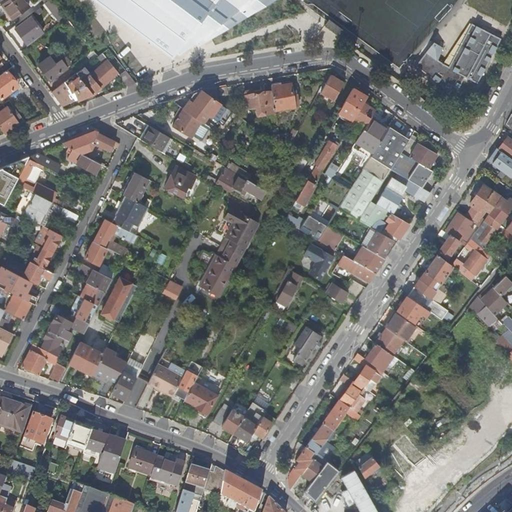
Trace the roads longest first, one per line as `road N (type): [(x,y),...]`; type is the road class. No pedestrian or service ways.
road 1 (residential): [(472,155),(333,53),(195,76),(67,126)]
road 2 (residential): [(260,473),(472,155)]
road 3 (track): [(309,511),(511,253)]
road 4 (secondary): [(260,473),(0,376)]
